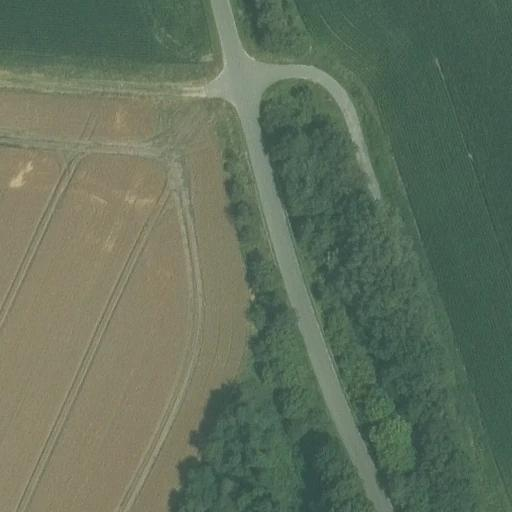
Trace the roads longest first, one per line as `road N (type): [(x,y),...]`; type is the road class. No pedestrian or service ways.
road 1 (unclassified): [(483,511),(349,95),(314,79),(246,90)]
road 2 (unclassified): [(246,90),(347,432),(379,511)]
